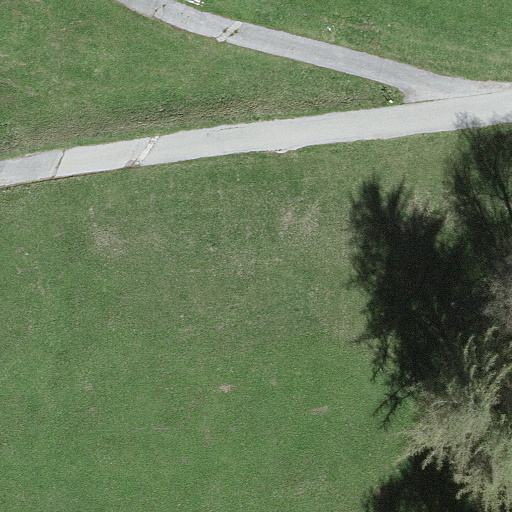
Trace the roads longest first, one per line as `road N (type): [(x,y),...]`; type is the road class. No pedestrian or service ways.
road 1 (track): [(511,114),(0,190)]
road 2 (track): [(481,118),(222,34),(153,0)]
